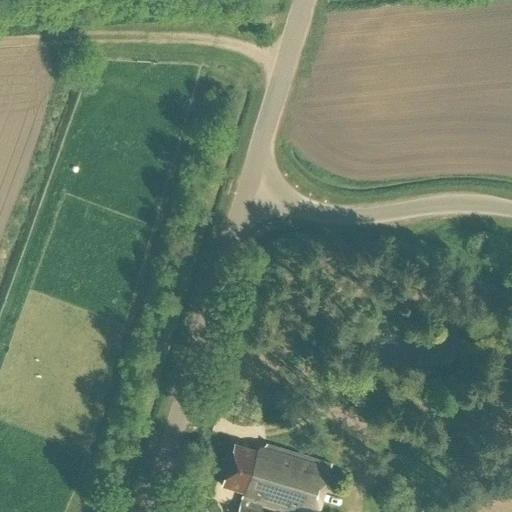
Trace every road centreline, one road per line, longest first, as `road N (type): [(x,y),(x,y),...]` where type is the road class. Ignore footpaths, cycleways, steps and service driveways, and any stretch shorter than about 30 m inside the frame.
road 1 (tertiary): [(148,511),(246,195)]
road 2 (tertiary): [(511,207),(449,203),(352,215),(246,195)]
road 3 (track): [(286,62),(210,39),(70,39)]
road 4 (tertiary): [(246,195),(305,0)]
